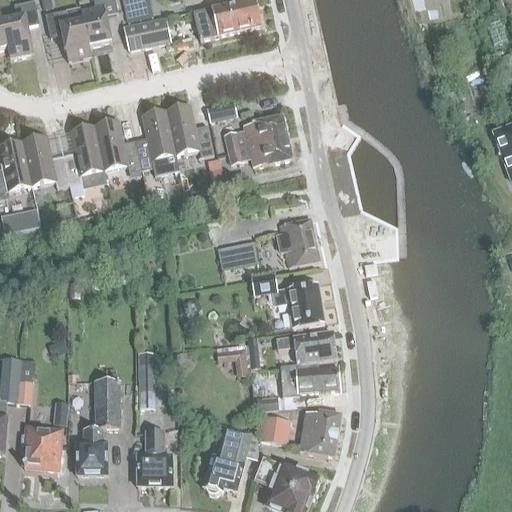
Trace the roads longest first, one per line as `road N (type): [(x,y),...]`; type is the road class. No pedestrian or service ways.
road 1 (unclassified): [(340,511),(360,447),(365,382),(300,56)]
road 2 (residential): [(300,56),(55,108),(0,99)]
